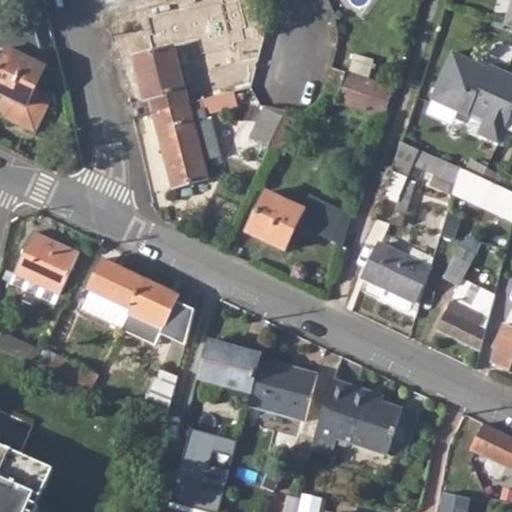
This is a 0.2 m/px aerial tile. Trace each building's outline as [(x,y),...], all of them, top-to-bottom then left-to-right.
[(511,0),(509,0),(502,22),(511,25),(511,0)] [(0,29),(0,49),(8,48),(38,42),(33,22),(0,29)] [(150,98),(153,113),(202,100),(252,88),(257,70),(198,86),(187,43),(134,56),(144,100),(150,98)] [(46,66),(8,48),(0,66),(0,91),(5,94),(1,104),(5,117),(37,132),(54,96),(36,87),(46,66)] [(511,115),(511,113),(511,75),(487,64),(486,68),(451,52),(429,98),(465,116),(466,111),(484,119),(477,134),(498,144),(511,115)] [(345,86),(388,102),(393,87),(349,72),(345,86)] [(340,101),(384,117),(388,102),(345,86),(340,101)] [(205,110),(202,100),(153,113),(174,188),(210,178),(205,163),(192,113),(205,110)] [(253,139),(270,148),(284,119),(288,111),(269,106),(253,139)] [(219,159),(205,110),(192,113),(205,163),(219,159)] [(452,183),(456,184),(456,182),(461,168),(400,141),(391,170),(394,171),(406,177),(412,164),(433,175),(452,183)] [(453,194),(511,220),(511,191),(461,168),(456,182),(456,184),(453,194)] [(404,212),(413,185),(404,182),(406,177),(394,171),(386,195),(395,198),(392,208),(404,212)] [(429,186),(447,193),(452,183),(433,175),(429,186)] [(249,231),(286,250),(306,209),(269,191),(249,231)] [(11,272),(55,293),(75,252),(31,232),(11,272)] [(402,292),(415,299),(429,268),(379,245),(365,277),(382,286),(400,295),(402,292)] [(459,286),(438,329),(480,351),(495,295),(462,278),(469,263),(453,256),(442,278),(459,286)] [(76,309),(118,328),(126,313),(142,279),(100,259),(76,309)] [(142,279),(126,313),(160,329),(177,295),(142,279)] [(400,295),(382,286),(378,294),(380,300),(404,312),(410,309),(415,299),(402,292),(400,295)] [(494,362),(511,370),(511,315),(510,315),(497,341),(503,344),(494,362)] [(0,349),(34,364),(41,351),(0,332),(0,349)] [(199,380),(249,393),(257,359),(259,355),(209,342),(199,380)] [(34,364),(90,388),(98,371),(42,348),(41,351),(34,364)] [(245,405),(305,421),(316,374),(257,359),(249,393),(245,405)] [(141,408),(164,418),(175,376),(158,369),(141,408)] [(373,393),(333,379),(313,437),(334,444),(336,437),(386,454),(391,439),(408,444),(418,414),(371,398),(373,393)] [(468,450),(511,470),(511,436),(467,415),(456,439),(470,446),(468,450)] [(334,444),(313,437),(312,439),(310,448),(330,455),(334,444)] [(408,444),(391,439),(386,454),(403,460),(408,444)] [(0,511),(35,511),(55,467),(0,442),(0,511)] [(439,511),(465,511),(470,489),(445,485),(439,511)] [(282,511),(296,511),(299,500),(285,497),(282,511)]
